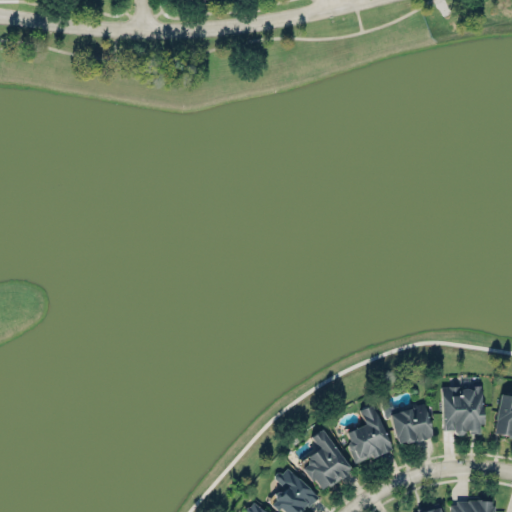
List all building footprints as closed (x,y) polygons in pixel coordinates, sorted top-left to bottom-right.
[(440,386),(441,429),(453,429),(453,434),(465,434),(465,433),(478,433),(478,424),(481,424),(480,386),(440,386)] [(492,434),(511,436),(511,393),(499,391),(492,434)] [(431,436),(424,403),(392,410),(390,401),(381,403),(383,416),(389,414),(395,444),(431,436)] [(347,446),(354,461),(371,454),(372,455),(378,452),(379,452),(391,447),(371,402),(359,407),(365,420),(355,424),(354,423),(345,427),(349,436),(347,437),(346,441),(348,444),(348,445),(347,446)] [(302,463),(307,459),(306,458),(307,455),(309,454),(307,451),(313,444),(317,442),(310,432),(314,427),(320,422),(348,463),(343,466),(346,470),(340,473),(337,471),(333,475),(334,476),(320,485),(314,476),(311,477),(302,463)] [(289,511),(279,501),(276,504),(271,499),(275,494),(273,492),(273,488),(280,482),(274,474),(273,471),(276,468),(279,468),(281,470),(286,464),(317,494),(313,498),(312,497),(308,502),(305,499),(297,507),(295,505),(289,511)] [(449,511),(449,502),(455,502),(456,498),(467,498),(467,496),(475,497),(475,495),(479,494),(479,496),(483,495),(491,497),(491,503),(494,502),(493,511),(449,511)] [(414,511),(418,511),(417,507),(424,504),(429,504),(429,502),(437,500),(441,511),(414,511)] [(265,511),(251,501),(243,511),(265,511)]
